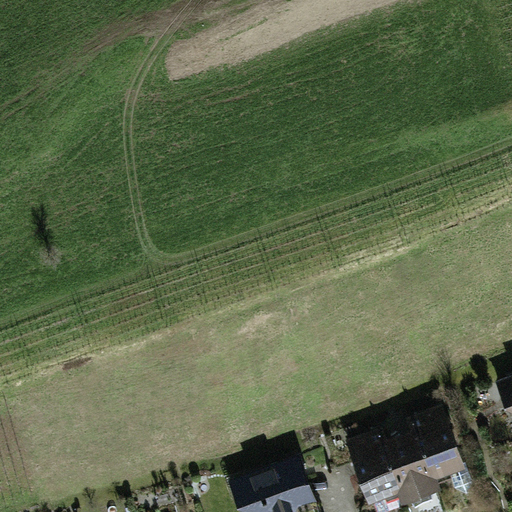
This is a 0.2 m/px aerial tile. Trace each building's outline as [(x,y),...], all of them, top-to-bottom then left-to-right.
[(511,408),(511,376),(501,381),(511,408)] [(439,476),(472,464),(449,406),(417,418),(420,425),(439,476)] [(443,485),(439,476),(420,425),(388,438),(408,489),(411,497),(443,485)] [(376,501),(408,489),(388,438),(385,430),(353,443),(376,501)] [(247,511),(285,511),(323,498),(307,454),(236,480),(247,511)]
